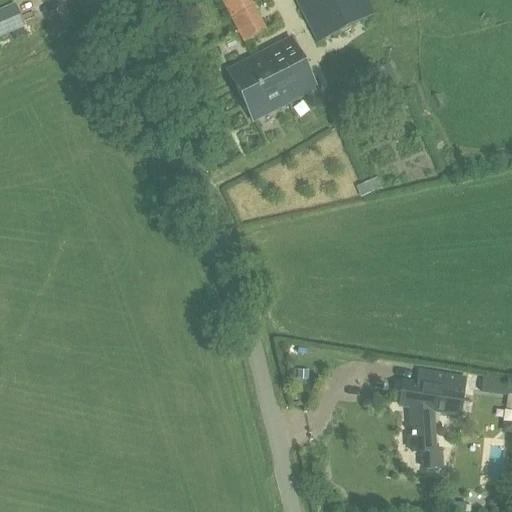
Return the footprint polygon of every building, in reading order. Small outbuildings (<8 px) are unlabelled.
[(222,0),(245,43),(265,32),(247,0),(222,0)] [(297,0),(320,42),(373,14),(364,0),(297,0)] [(0,10),(0,38),(26,28),(16,4),(0,10)] [(252,122),(317,89),(292,40),(227,72),(252,122)] [(307,380),(307,371),(298,371),(298,380),(307,380)] [(460,416),(466,379),(431,374),(429,388),(403,384),(400,407),(411,409),(414,438),(410,438),(412,450),(415,450),(415,454),(419,454),(421,467),(441,467),(440,452),(437,453),(432,412),(460,416)] [(488,394),(489,379),(482,379),(481,393),(488,394)] [(464,511),(466,503),(449,501),(447,511),(464,511)]
